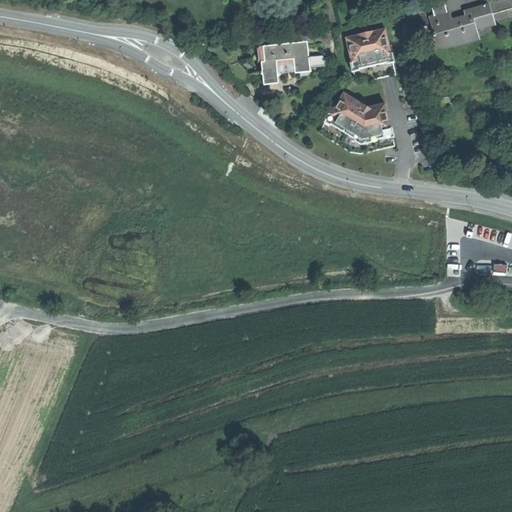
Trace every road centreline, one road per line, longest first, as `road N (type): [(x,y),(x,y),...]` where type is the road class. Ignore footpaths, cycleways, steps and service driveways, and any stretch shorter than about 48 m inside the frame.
road 1 (tertiary): [(511,209),(331,176),(145,53),(0,15)]
road 2 (track): [(0,306),(130,329),(300,298),(442,289),(484,270)]
